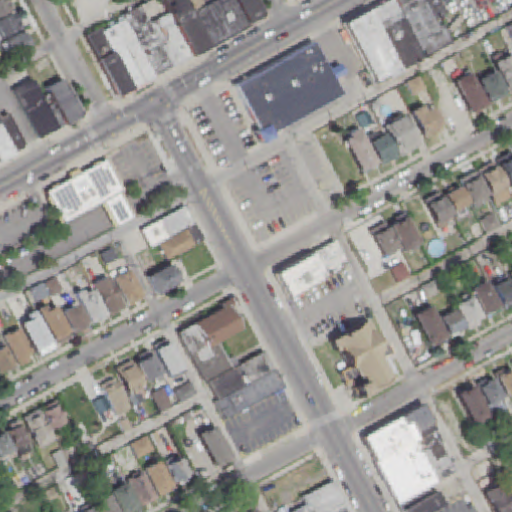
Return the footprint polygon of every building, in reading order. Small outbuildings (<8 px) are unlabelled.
[(0,15),(0,0),(5,0),(10,10),(0,15)] [(79,0),(78,1),(86,18),(119,1),(118,0),(79,0)] [(139,8),(153,0),(158,0),(189,57),(171,66),(139,8)] [(158,0),(181,0),(208,46),(189,57),(158,0)] [(181,0),(230,0),(245,26),(208,46),(181,0)] [(230,0),(253,0),(261,14),(260,18),(245,26),(230,0)] [(365,13),(389,0),(420,57),(395,70),(365,13)] [(389,0),(421,0),(436,27),(441,24),(450,41),(420,57),(389,0)] [(421,0),(437,0),(445,14),(441,17),(444,23),(441,24),(436,27),(421,0)] [(121,17),(139,8),(171,66),(153,77),(121,17)] [(343,25),(373,82),(395,70),(365,13),(343,25)] [(0,37),(0,20),(13,14),(20,27),(0,37)] [(100,29),(121,17),(153,77),(131,88),(100,29)] [(85,37),(117,96),(131,88),(100,29),(85,37)] [(4,44),(11,57),(33,45),(25,32),(4,44)] [(232,87),(311,43),(327,71),(339,64),(344,74),(332,81),(340,96),(270,134),(273,139),(260,145),(253,133),(257,131),(232,87)] [(511,89),(508,92),(492,64),(509,54),(511,59),(511,89)] [(477,81),(489,102),(504,93),(492,72),(477,81)] [(470,114),(453,83),(469,75),(485,106),(470,114)] [(412,95),(406,84),(418,77),(424,88),(412,95)] [(44,88),(53,105),(63,125),(77,118),(79,113),(60,79),(44,88)] [(37,138),(12,90),(30,80),(45,109),(56,129),(37,138)] [(410,112),(424,138),(441,129),(427,103),(410,112)] [(45,109),(53,105),(63,125),(56,129),(45,109)] [(0,129),(0,118),(7,115),(24,147),(12,153),(0,129)] [(398,157),(382,128),(403,116),(420,145),(398,157)] [(0,159),(0,129),(12,153),(0,159)] [(360,173),(342,140),(359,131),(376,164),(360,173)] [(380,166),(367,143),(383,134),(396,158),(380,166)] [(344,185),(328,158),(344,150),(359,177),(344,185)] [(497,163),(509,185),(511,183),(511,156),(511,155),(497,163)] [(62,222),(45,193),(104,161),(121,192),(116,194),(129,218),(116,225),(102,200),(62,222)] [(478,175),(494,166),(506,188),(490,197),(478,175)] [(472,209),(458,181),(474,173),(488,201),(472,209)] [(442,194),(454,216),(469,207),(457,186),(442,194)] [(435,225),(423,201),(438,193),(451,217),(435,225)] [(150,248),(140,231),(183,207),(193,224),(157,244),(150,248)] [(485,233),(479,222),(494,214),(500,225),(485,233)] [(402,251),(388,226),(405,217),(418,243),(402,251)] [(157,244),(166,260),(202,241),(193,224),(157,244)] [(382,257),(368,232),(384,224),(397,249),(382,257)] [(287,298),(276,275),(333,244),(346,265),(287,298)] [(105,265),(100,256),(111,249),(116,259),(105,265)] [(156,295),(146,277),(169,264),(179,282),(156,295)] [(111,279),(128,270),(143,298),(127,307),(111,279)] [(50,296),(43,284),(54,277),(61,290),(50,296)] [(108,315),(91,285),(106,277),(122,307),(108,315)] [(427,299),(420,286),(433,279),(440,292),(427,299)] [(511,303),(502,309),(490,287),(506,279),(511,291),(511,303)] [(483,318),(470,292),(486,283),(500,309),(483,318)] [(35,302),(29,290),(41,284),(47,295),(35,302)] [(74,298),(90,289),(106,317),(90,326),(74,298)] [(176,333),(203,382),(235,365),(231,357),(224,360),(215,343),(240,330),(229,309),(238,305),(233,295),(217,304),(220,309),(176,333)] [(466,328),(454,306),(469,297),(481,320),(466,328)] [(59,313),(75,304),(85,322),(69,331),(59,313)] [(34,310),(42,305),(45,310),(53,305),(68,333),(52,342),(34,310)] [(412,315),(429,306),(445,336),(428,345),(412,315)] [(447,336),(438,318),(453,311),(462,328),(447,336)] [(19,324),(35,315),(50,343),(34,352),(19,324)] [(354,397),(350,388),(356,385),(351,375),(343,379),(340,374),(348,370),(337,350),(331,353),(323,338),(366,315),(376,334),(374,335),(380,346),(387,342),(393,355),(387,358),(396,375),(354,397)] [(2,337),(18,328),(34,356),(17,365),(2,337)] [(167,376),(153,350),(167,342),(181,369),(167,376)] [(0,371),(0,345),(1,345),(12,365),(0,371)] [(216,400),(212,403),(223,421),(282,389),(262,353),(207,383),(216,400)] [(143,382),(133,364),(150,355),(160,373),(143,382)] [(126,394),(113,370),(129,361),(142,386),(126,394)] [(511,392),(505,397),(493,376),(508,367),(511,374),(511,392)] [(486,406),(474,385),(489,377),(501,398),(486,406)] [(114,415),(99,386),(112,379),(128,407),(114,415)] [(178,402),(172,391),(189,382),(195,393),(178,402)] [(455,394),(472,386),(488,417),(471,426),(455,394)] [(160,412),(150,395),(161,389),(171,406),(160,412)] [(51,431),(40,410),(53,402),(65,423),(51,431)] [(373,462),(360,438),(422,405),(433,423),(418,432),(421,436),(373,462)] [(37,448),(22,420),(38,411),(53,439),(37,448)] [(122,431),(118,423),(125,419),(129,427),(122,431)] [(15,449),(3,428),(17,420),(29,442),(15,449)] [(196,435),(214,467),(230,458),(212,426),(196,435)] [(0,456),(0,430),(11,451),(0,456)] [(396,504),(373,462),(421,436),(433,430),(456,472),(425,489),(396,504)] [(153,445),(148,436),(155,432),(160,442),(153,445)] [(136,458),(129,445),(146,437),(153,450),(136,458)] [(68,461),(63,451),(75,444),(80,454),(68,461)] [(57,467),(50,455),(59,450),(66,462),(57,467)] [(174,483),(163,463),(179,454),(190,474),(174,483)] [(143,469),(158,497),(174,488),(159,460),(143,469)] [(482,480),(474,467),(488,460),(495,472),(482,480)] [(124,479),(140,507),(155,498),(140,471),(124,479)] [(293,511),(304,506),(300,498),(331,482),(346,511),(293,511)] [(128,511),(118,511),(108,492),(124,483),(137,507),(128,511)] [(511,511),(493,511),(485,496),(501,487),(511,506),(511,511)] [(431,511),(400,511),(396,504),(425,489),(428,495),(436,491),(444,505),(431,511)] [(95,511),(91,503),(107,495),(115,511),(95,511)] [(236,511),(251,503),(255,511),(236,511)]
